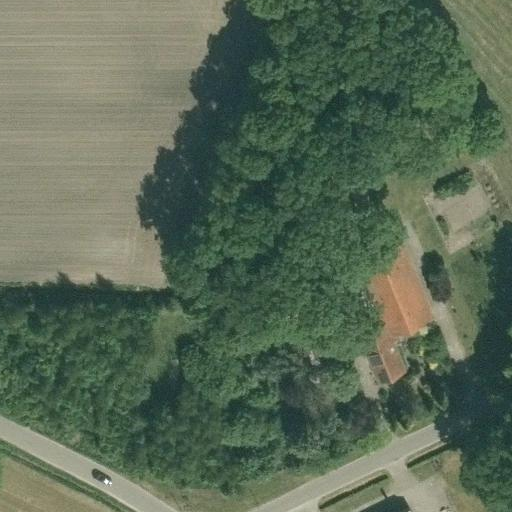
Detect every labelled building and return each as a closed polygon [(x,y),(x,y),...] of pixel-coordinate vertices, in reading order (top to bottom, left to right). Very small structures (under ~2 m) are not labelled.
[(326,144),(331,211),(370,208),(364,142),(326,144)] [(386,334),(388,334),(387,330),(430,313),(401,240),(358,258),(384,322),(382,323),(386,334)] [(277,260),(279,275),(300,273),(299,258),(277,260)] [(281,290),(284,315),(333,312),(331,287),(281,290)] [(402,367),(388,334),(386,334),(382,323),(355,334),(362,350),(366,348),(377,377),(402,367)]
